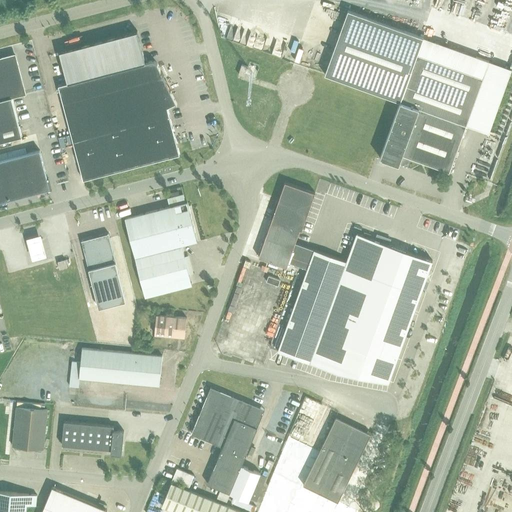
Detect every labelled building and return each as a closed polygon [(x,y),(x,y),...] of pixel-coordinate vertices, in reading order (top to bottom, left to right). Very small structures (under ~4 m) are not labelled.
[(402,102),(381,158),(399,164),(402,155),(449,172),(465,127),(482,80),(416,56),(423,37),(349,11),(326,75),(402,102)] [(157,63),(155,61),(152,61),(150,61),(145,62),(137,31),(59,51),(68,83),(58,85),(83,179),(179,154),(167,107),(176,103),(170,89),(158,65),(157,63)] [(511,83),(511,68),(423,37),(416,56),(482,80),(465,127),(493,136),(511,83)] [(15,55),(0,58),(0,141),(22,136),(12,97),(25,94),(15,55)] [(244,76),(247,66),(242,64),(238,74),(244,76)] [(0,201),(50,188),(40,150),(0,160),(0,201)] [(302,230),(315,193),(285,182),(278,201),(276,200),(270,218),(272,219),(258,257),(286,267),(288,262),(295,242),(300,229),(302,230)] [(170,206),(125,218),(145,296),(192,284),(182,245),(197,241),(187,202),(186,202),(184,194),(168,198),(170,206)] [(81,240),(99,308),(126,301),(108,233),(81,240)] [(388,382),(432,260),(356,233),(346,261),(309,362),(336,372),(388,382)] [(40,234),(26,238),(32,259),(46,256),(40,234)] [(277,351),(309,362),(346,261),(295,242),(288,262),(307,268),(277,351)] [(67,267),(65,259),(61,260),(58,261),(60,269),(67,267)] [(185,337),(186,317),(157,314),(155,334),(185,337)] [(162,355),(82,347),(81,362),(72,361),(70,385),(78,386),(79,378),(119,382),(121,385),(126,382),(159,385),(162,355)] [(249,500),(260,473),(242,465),(265,409),(211,387),(192,433),(223,446),(207,483),(221,489),(217,497),(227,501),(231,493),(249,500)] [(43,449),(47,409),(17,406),(13,446),(15,448),(20,449),(22,447),(34,448),(35,450),(41,451),(42,449),(43,449)] [(289,436),(258,511),(359,511),(338,501),(346,484),(369,437),(336,420),(320,451),(289,436)] [(64,421),(62,444),(112,449),(111,452),(122,453),(124,431),(113,430),(114,425),(64,421)] [(189,487),(194,475),(177,468),(172,479),(189,487)] [(245,511),(224,504),(171,482),(162,506),(177,511),(245,511)] [(105,511),(107,509),(53,486),(41,511),(105,511)] [(36,505),(37,494),(0,490),(0,511),(26,511),(27,504),(36,505)]
